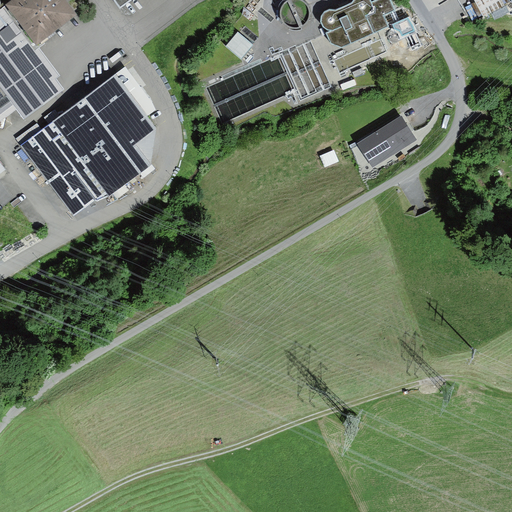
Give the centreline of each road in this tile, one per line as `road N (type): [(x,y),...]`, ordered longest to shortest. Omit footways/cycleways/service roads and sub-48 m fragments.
road 1 (residential): [(421,0),(462,85),(451,137),(400,180),(106,343),(0,440)]
road 2 (track): [(59,511),(135,472),(402,382),(511,387)]
road 3 (unclassified): [(0,277),(150,189),(166,160),(172,133),(162,103),(97,0)]
